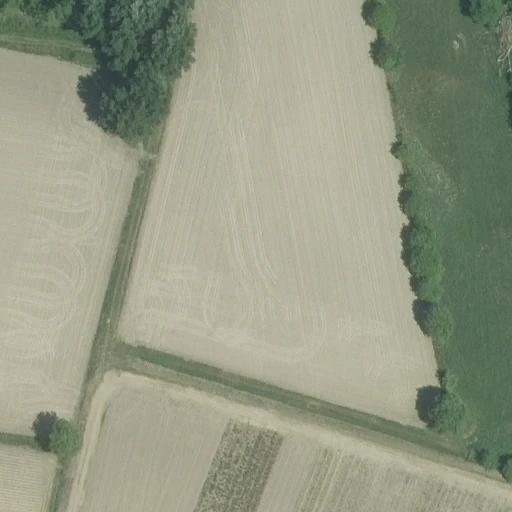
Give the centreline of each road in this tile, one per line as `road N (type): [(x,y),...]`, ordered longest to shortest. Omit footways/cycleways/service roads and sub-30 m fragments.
road 1 (track): [(108,0),(124,33),(156,59),(62,511)]
road 2 (track): [(99,340),(447,449)]
